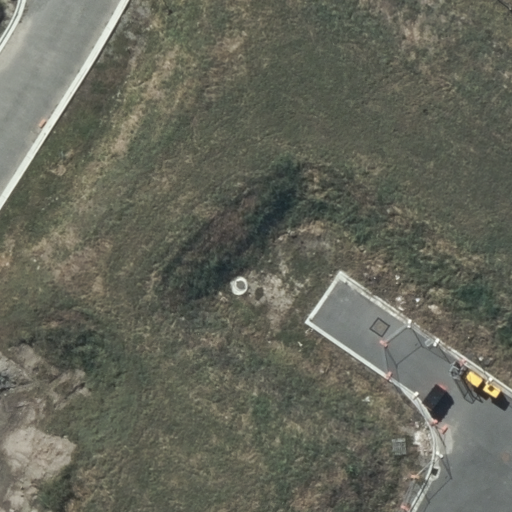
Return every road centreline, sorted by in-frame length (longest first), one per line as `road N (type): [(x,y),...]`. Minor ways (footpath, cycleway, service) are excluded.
road 1 (residential): [(318,267),(509,396)]
road 2 (residential): [(428,511),(509,396)]
